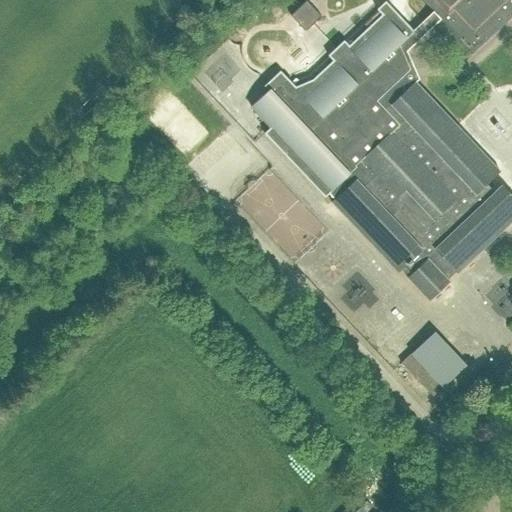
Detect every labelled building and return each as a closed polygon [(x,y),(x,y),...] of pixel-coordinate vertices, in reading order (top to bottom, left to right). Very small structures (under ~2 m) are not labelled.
[(328,194),(334,199),(330,202),(397,272),(402,269),(408,276),(406,278),(428,301),(449,281),(447,279),(455,272),(457,273),(511,221),(511,195),(501,184),(494,191),(486,184),(500,170),(415,81),(411,85),(401,75),(416,61),(407,50),(441,18),(474,52),(508,20),(511,16),(511,0),(424,0),(434,10),(412,31),(384,2),(376,10),(381,15),(348,47),(342,41),(326,56),(332,62),(316,76),(296,85),(281,69),(265,84),(269,89),(251,105),(271,126),(263,133),(324,197),(328,194)] [(393,0),(408,12),(417,0),(393,0)] [(304,33),(320,18),(305,2),(289,17),(304,33)] [(298,79),(318,60),(307,49),(287,68),(298,79)] [(351,301),(361,314),(381,299),(371,285),(351,301)] [(443,374),(479,340),(456,315),(419,349),(443,374)] [(400,362),(432,396),(441,387),(409,353),(400,362)] [(360,495),(342,511),(365,511),(371,507),(360,495)]
